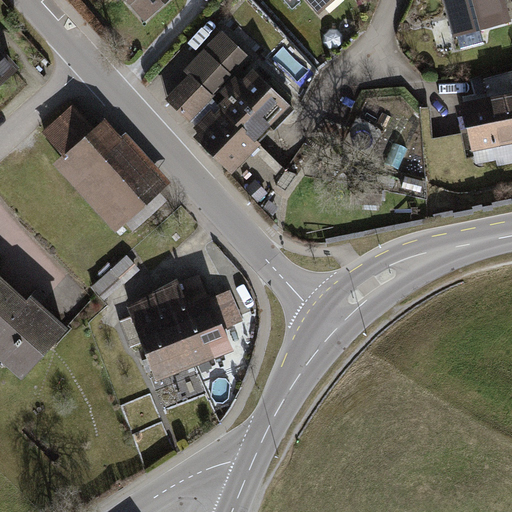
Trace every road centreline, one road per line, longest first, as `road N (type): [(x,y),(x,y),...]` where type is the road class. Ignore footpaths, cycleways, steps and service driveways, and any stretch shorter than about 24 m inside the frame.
road 1 (residential): [(253,245),(33,0)]
road 2 (tertiary): [(330,327),(397,269),(511,235)]
road 3 (tertiary): [(254,458),(330,327)]
road 4 (tertiary): [(133,511),(198,473),(254,458)]
